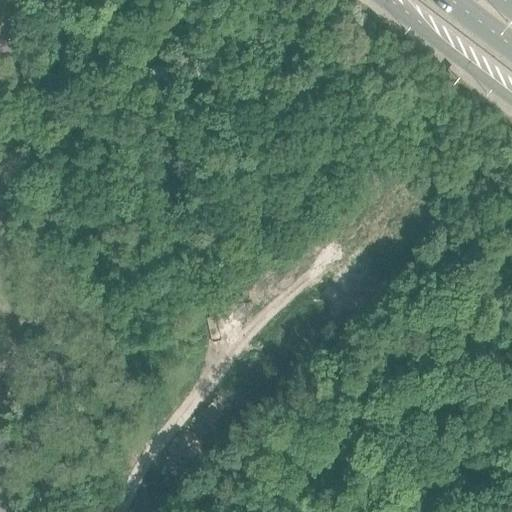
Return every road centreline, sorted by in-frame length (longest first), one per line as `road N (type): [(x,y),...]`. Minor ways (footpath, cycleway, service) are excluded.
road 1 (unknown): [(172,0),(84,216),(102,345),(47,395),(0,404)]
road 2 (unknown): [(511,285),(476,221),(404,146),(179,0)]
road 3 (primary): [(390,0),(511,98)]
